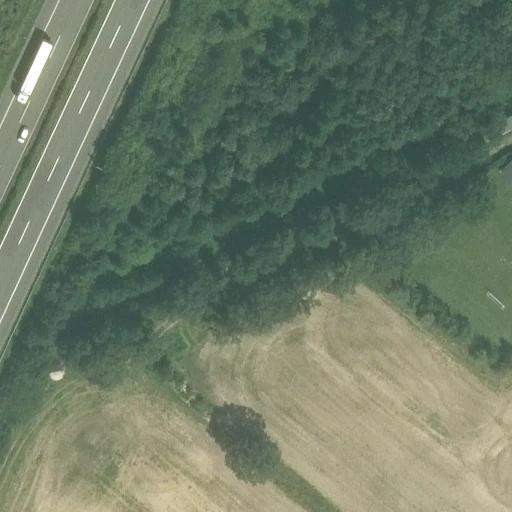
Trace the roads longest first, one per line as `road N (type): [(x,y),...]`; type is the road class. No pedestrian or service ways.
road 1 (motorway): [(0,292),(138,0)]
road 2 (motorway): [(60,0),(0,127)]
